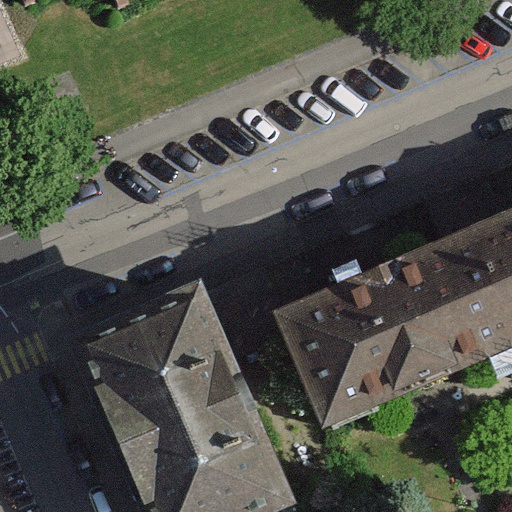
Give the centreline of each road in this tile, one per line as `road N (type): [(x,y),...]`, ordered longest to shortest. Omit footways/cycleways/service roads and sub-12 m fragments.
road 1 (residential): [(0,290),(511,74)]
road 2 (residential): [(0,370),(68,511)]
